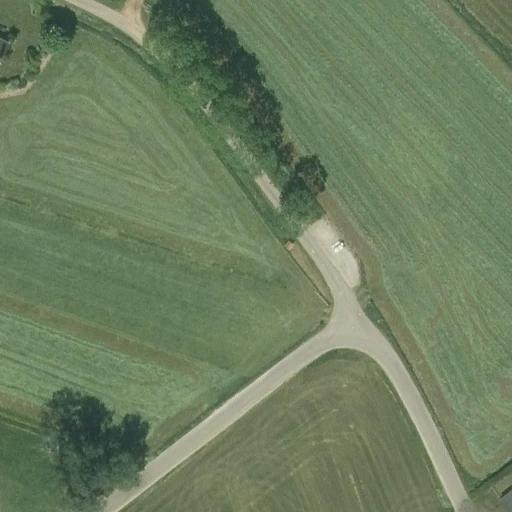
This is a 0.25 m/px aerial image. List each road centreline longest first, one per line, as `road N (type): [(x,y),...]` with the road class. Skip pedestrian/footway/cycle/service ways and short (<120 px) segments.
road 1 (unclassified): [(356,313),(189,72),(80,0)]
road 2 (unclassified): [(105,511),(356,313)]
road 3 (unclassified): [(356,313),(400,376),(464,511)]
